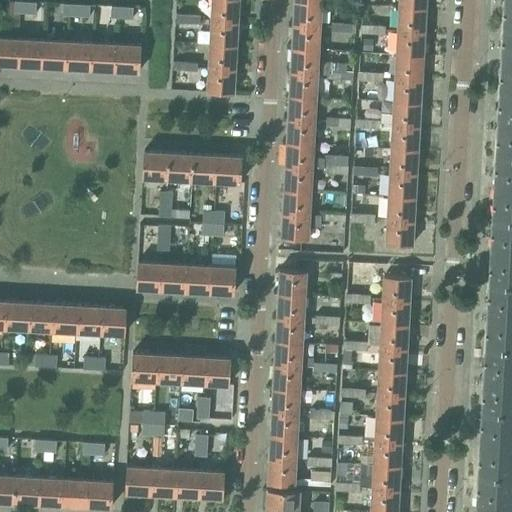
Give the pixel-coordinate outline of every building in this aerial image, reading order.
[(14,0),(14,12),(25,13),(26,0),(21,0),(14,0)] [(26,0),(25,13),(36,13),(37,1),(26,0)] [(212,0),(211,19),(239,21),(239,0),(212,0)] [(301,0),(294,0),(294,23),(321,25),(322,1),(301,0)] [(62,15),(74,15),(74,3),(63,3),(62,15)] [(74,3),(74,15),(90,16),(91,4),(74,3)] [(111,18),(122,18),(122,6),(112,5),(111,18)] [(399,5),(398,29),(425,30),(427,7),(399,5)] [(122,6),(122,18),(133,19),(133,6),(122,6)] [(176,22),(188,23),(188,14),(176,14),(176,22)] [(188,14),(188,23),(200,23),(200,15),(188,14)] [(211,19),(210,42),(237,44),(239,21),(211,19)] [(332,30),(344,31),(344,22),(332,22),(332,30)] [(344,22),(344,31),(356,32),(356,23),(344,22)] [(294,23),(292,46),(319,48),(321,25),(294,23)] [(361,32),(374,33),(374,24),(362,23),(361,32)] [(511,23),(504,23),(501,87),(511,87),(511,23)] [(374,24),(374,33),(385,33),(385,25),(374,24)] [(398,29),(397,52),(424,53),(425,30),(398,29)] [(0,62),(18,63),(20,36),(0,35),(0,62)] [(18,63),(43,65),(44,37),(20,36),(18,63)] [(43,65),(67,66),(68,39),(44,37),(43,65)] [(67,66),(91,67),(93,40),(68,39),(67,66)] [(364,39),(364,49),(373,49),(373,39),(364,39)] [(91,67),(115,68),(117,42),(93,40),(91,67)] [(117,42),(115,68),(140,70),(142,43),(117,42)] [(210,42),(209,65),(236,67),(237,44),(210,42)] [(292,46),(291,70),(318,71),(330,72),(330,68),(331,59),(319,58),(319,48),(292,46)] [(397,52),(395,76),(423,78),(424,53),(397,52)] [(173,69),(185,69),(186,61),(174,60),(173,69)] [(186,61),(185,69),(197,70),(198,61),(186,61)] [(236,67),(209,65),(208,90),(235,91),(236,67)] [(330,77),(341,78),(342,69),(330,68),(330,72),(330,77)] [(342,69),(341,78),(353,78),(354,69),(342,69)] [(291,70),(290,93),(317,95),(318,71),(291,70)] [(359,78),(371,79),(372,70),(359,70),(359,78)] [(372,70),(371,79),(383,80),(384,71),(372,70)] [(395,76),(394,100),(421,101),(423,78),(395,76)] [(511,87),(501,87),(497,150),(511,151),(511,87)] [(290,93),(289,117),(315,118),(317,95),(290,93)] [(383,113),(383,123),(420,125),(421,101),(394,100),(393,114),(383,113)] [(327,124),(338,125),(339,116),(327,115),(327,124)] [(339,116),(338,125),(351,125),(351,117),(339,116)] [(289,117),(287,140),(314,142),(315,118),(289,117)] [(356,126),(369,127),(369,118),(357,117),(356,126)] [(369,118),(369,127),(381,127),(381,118),(369,118)] [(392,134),(391,147),(419,148),(420,125),(383,123),(382,133),(392,134)] [(287,140),(286,163),(313,165),(323,165),(323,155),(313,155),(314,142),(287,140)] [(391,147),(390,171),(417,172),(419,148),(391,147)] [(143,176),(167,177),(169,150),(144,149),(143,176)] [(167,177),(191,178),(193,152),(169,150),(167,177)] [(511,151),(497,150),(494,214),(511,215),(511,151)] [(191,178),(216,180),(217,153),(193,152),(191,178)] [(217,153),(216,180),(241,181),(243,154),(217,153)] [(324,171),(336,172),(336,163),(325,162),(324,171)] [(286,163),(285,187),(312,189),(313,165),(286,163)] [(336,163),(336,172),(348,173),(349,164),(336,163)] [(354,173),(366,174),(367,165),(354,164),(354,173)] [(367,165),(366,174),(378,175),(379,166),(367,165)] [(390,171),(389,194),(416,195),(417,172),(390,171)] [(161,187),(160,203),(172,204),(173,188),(167,188),(161,187)] [(285,187),(283,211),(310,212),(312,189),(285,187)] [(389,194),(388,218),(415,219),(416,195),(389,194)] [(160,203),(159,214),(190,216),(190,208),(172,207),(172,204),(160,203)] [(203,209),(202,221),(213,221),(214,209),(203,209)] [(214,209),(213,221),(225,222),(225,210),(214,209)] [(310,212),(283,211),(282,236),(309,237),(310,224),(322,225),(323,219),(334,219),(334,210),(322,210),(322,213),(310,212)] [(346,211),(334,210),(334,219),(345,220),(346,211)] [(352,211),(351,220),(364,221),(364,212),(352,211)] [(377,213),(364,212),(364,221),(365,221),(376,221),(377,213)] [(230,213),(229,221),(239,221),(239,213),(230,213)] [(511,215),(494,214),(490,278),(511,279),(511,215)] [(415,219),(388,218),(386,242),(413,243),(415,219)] [(202,233),(213,234),(213,221),(202,221),(202,233)] [(213,221),(213,234),(224,234),(225,222),(213,221)] [(158,223),(158,237),(170,238),(171,224),(158,223)] [(170,238),(158,237),(157,248),(169,249),(170,238)] [(136,286),(161,288),(163,261),(138,259),(136,286)] [(161,288),(186,289),(187,262),(163,261),(161,288)] [(186,289),(210,290),(211,263),(187,262),(186,289)] [(211,263),(210,290),(235,292),(237,265),(211,263)] [(280,268),(279,292),(306,294),(307,269),(280,268)] [(330,280),(342,280),(342,271),(331,271),(330,280)] [(373,297),(383,298),(410,299),(411,275),(385,273),(384,288),(374,287),(373,297)] [(511,279),(490,278),(486,342),(511,343),(511,279)] [(279,292),(278,316),(305,317),(306,294),(279,292)] [(346,301),(358,301),(359,292),(353,292),(347,292),(346,301)] [(359,292),(358,301),(370,302),(371,293),(359,292)] [(383,298),(382,321),(409,323),(410,299),(383,298)] [(4,326),(28,327),(30,300),(6,299),(4,326)] [(28,327),(52,329),(54,302),(30,300),(28,327)] [(52,329),(76,330),(78,303),(54,302),(52,329)] [(76,330),(100,331),(102,304),(78,303),(76,330)] [(102,304),(100,331),(125,333),(127,306),(102,304)] [(316,323),(328,324),(328,314),(316,314),(316,323)] [(328,314),(328,324),(339,324),(340,315),(328,314)] [(278,316),(276,340),(303,341),(305,317),(278,316)] [(382,321),(381,345),(407,347),(409,323),(382,321)] [(344,348),(356,348),(356,339),(344,339),(344,348)] [(356,339),(356,348),(368,349),(368,340),(356,339)] [(276,340),(275,363),(302,365),(312,365),(312,355),(302,355),(303,341),(276,340)] [(511,343),(486,342),(483,406),(511,407),(511,343)] [(330,343),(330,351),(338,351),(338,343),(330,343)] [(381,345),(379,369),(406,370),(407,347),(381,345)] [(0,350),(0,362),(10,364),(11,352),(0,350)] [(131,378),(156,379),(158,352),(133,351),(131,378)] [(27,352),(27,364),(47,365),(48,354),(27,352)] [(156,379),(181,381),(182,353),(158,352),(156,379)] [(181,381),(205,382),(207,355),(182,353),(181,381)] [(48,354),(47,365),(58,366),(58,354),(48,354)] [(207,355),(205,382),(229,384),(231,356),(207,355)] [(84,368),(96,369),(96,357),(85,356),(84,368)] [(96,357),(96,369),(106,369),(107,357),(96,357)] [(343,357),(343,367),(352,368),(353,357),(343,357)] [(313,370),(325,371),(325,362),(313,361),(313,370)] [(325,362),(325,371),(337,371),(337,362),(325,362)] [(275,363),(274,387),(301,388),(302,365),(275,363)] [(379,369),(378,392),(405,394),(406,370),(379,369)] [(341,395),(353,396),(354,387),(341,386),(341,395)] [(274,387),(272,411),(299,412),(301,388),(274,387)] [(354,387),(353,396),(365,396),(366,387),(354,387)] [(378,392),(377,416),(404,417),(405,394),(378,392)] [(198,396),(198,406),(210,407),(211,396),(198,396)] [(341,400),(341,413),(352,413),(353,400),(341,400)] [(210,407),(198,406),(197,417),(210,417),(210,407)] [(511,407),(483,406),(479,470),(511,471),(511,407)] [(310,418),(322,418),(323,409),(311,409),(310,418)] [(323,409),(322,418),(334,419),(335,410),(323,409)] [(144,410),(143,422),(154,422),(154,410),(144,410)] [(154,410),(154,422),(165,423),(166,411),(154,410)] [(272,411),(271,434),(298,436),(299,422),(309,423),(309,413),(299,412),(272,411)] [(377,416),(375,439),(402,441),(404,417),(377,416)] [(340,417),(340,427),(348,428),(349,417),(340,417)] [(142,434),(153,434),(154,422),(143,422),(142,434)] [(154,422),(153,434),(165,435),(165,423),(154,422)] [(197,433),(196,444),(208,444),(209,433),(197,433)] [(338,442),(351,442),(351,434),(339,433),(338,442)] [(271,434),(270,458),(297,460),(298,436),(271,434)] [(351,434),(351,442),(362,443),(363,434),(351,434)] [(0,435),(0,447),(8,448),(9,436),(0,435)] [(155,435),(154,454),(162,455),(163,436),(155,435)] [(35,450),(46,451),(47,439),(36,438),(35,450)] [(47,439),(46,451),(57,451),(57,439),(47,439)] [(323,439),(323,451),(331,451),(332,440),(323,439)] [(365,451),(364,462),(374,463),(401,464),(402,441),(375,439),(375,452),(365,451)] [(83,452),(94,453),(94,441),(84,440),(83,452)] [(94,441),(94,453),(105,454),(105,442),(94,441)] [(208,444),(196,444),(195,454),(208,455),(208,444)] [(308,464),(320,465),(320,457),(308,456),(308,464)] [(320,457),(320,465),(332,466),(332,457),(320,457)] [(297,460),(270,458),(268,481),(295,483),(295,479),(297,460)] [(337,461),(337,473),(347,474),(347,462),(337,461)] [(363,486),(373,487),(400,488),(401,464),(374,463),(373,477),(363,476),(363,486)] [(126,490),(150,492),(151,465),(127,464),(126,490)] [(150,492),(173,493),(175,466),(151,465),(150,492)] [(173,493),(198,494),(200,468),(175,466),(173,493)] [(200,468),(198,494),(224,496),(225,469),(200,468)] [(295,479),(295,483),(330,485),(331,481),(331,470),(312,469),(311,479),(295,479)] [(511,511),(511,471),(479,470),(476,511),(511,511)] [(0,499),(14,500),(16,474),(0,472),(0,499)] [(14,500),(39,502),(40,475),(16,474),(14,500)] [(39,502),(63,503),(64,476),(40,475),(39,502)] [(63,503),(87,504),(89,478),(64,476),(63,503)] [(89,478),(87,504),(112,506),(114,479),(89,478)] [(336,489),(348,490),(349,481),(336,480),(336,489)] [(349,481),(348,490),(360,490),(361,481),(349,481)] [(268,487),(267,510),(299,511),(300,489),(268,487)] [(373,487),(372,510),(398,511),(400,488),(373,487)] [(316,500),(314,511),(330,511),(331,501),(316,500)]
